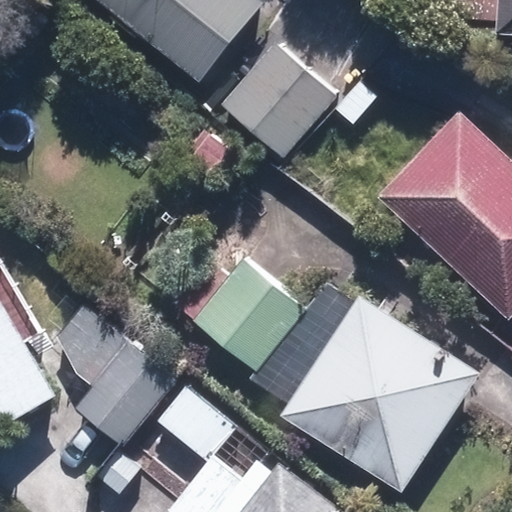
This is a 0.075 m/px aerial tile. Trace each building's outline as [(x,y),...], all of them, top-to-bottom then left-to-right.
[(115,0),(210,75),(269,0),(115,0)] [(346,85),(286,34),(228,102),(288,153),(346,85)] [(511,148),(473,110),(392,192),(511,310),(511,148)] [(309,305),(250,259),(205,317),(264,363),(309,305)] [(0,280),(0,428),(66,388),(0,280)] [(372,292),(295,405),(411,484),(489,370),(372,292)] [(86,298),(52,342),(99,378),(81,402),(136,444),(160,413),(188,376),(86,298)] [(249,511),(356,511),(290,460),(249,511)]
